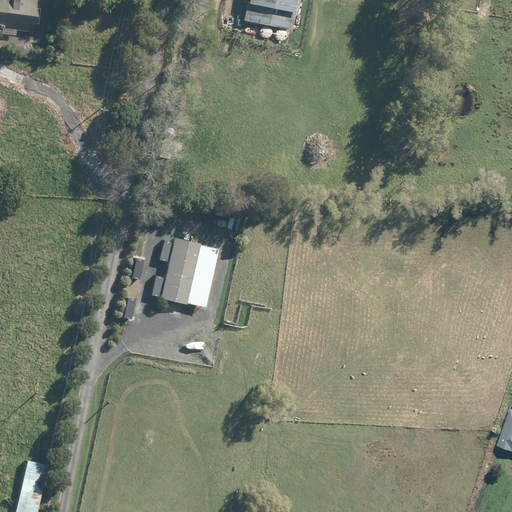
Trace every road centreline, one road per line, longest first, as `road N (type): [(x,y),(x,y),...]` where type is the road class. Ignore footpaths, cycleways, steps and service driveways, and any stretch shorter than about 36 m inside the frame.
road 1 (track): [(64,511),(175,0)]
road 2 (track): [(96,364),(130,332),(158,238),(171,228),(221,239),(223,263),(204,329),(171,341)]
